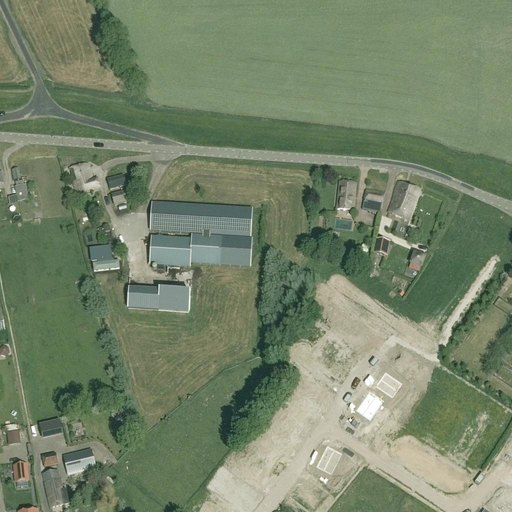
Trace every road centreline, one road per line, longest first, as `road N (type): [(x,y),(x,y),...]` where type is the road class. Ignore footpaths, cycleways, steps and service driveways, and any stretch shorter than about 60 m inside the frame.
road 1 (tertiary): [(164,149),(393,165),(511,206)]
road 2 (residential): [(262,511),(392,344)]
road 3 (tertiary): [(0,138),(164,149)]
road 4 (unclassified): [(164,149),(153,138),(45,112)]
